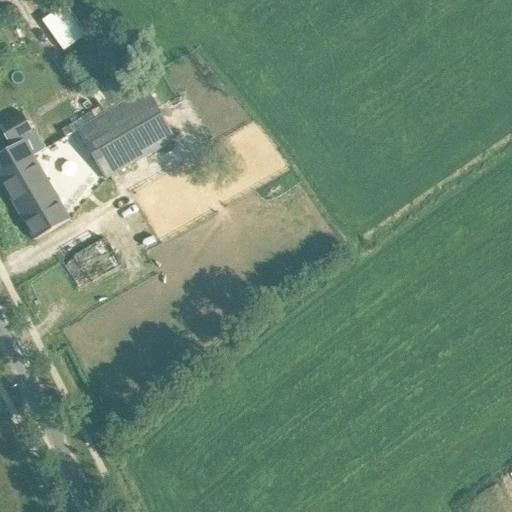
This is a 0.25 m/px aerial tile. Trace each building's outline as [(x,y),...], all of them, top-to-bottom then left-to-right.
[(75,1),(51,16),(70,47),(94,33),(75,1)] [(147,86),(77,127),(107,179),(177,138),(147,86)] [(13,146),(0,153),(0,174),(32,156),(46,148),(35,130),(32,132),(22,112),(0,125),(0,128),(9,143),(11,142),(13,146)] [(32,156),(0,174),(0,179),(35,239),(34,239),(34,240),(70,220),(69,219),(54,194),(32,156)] [(142,273),(131,249),(115,257),(104,235),(79,246),(101,292),(142,273)]
